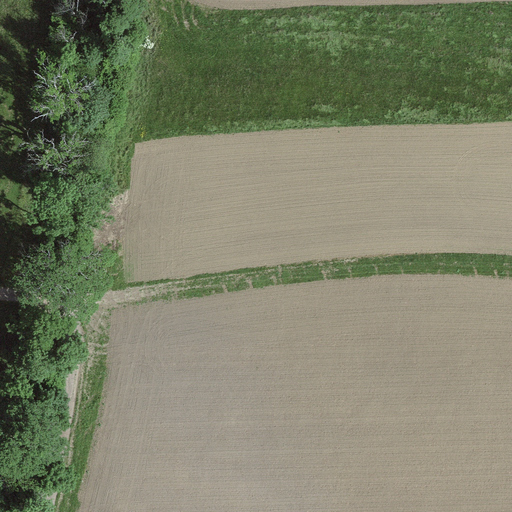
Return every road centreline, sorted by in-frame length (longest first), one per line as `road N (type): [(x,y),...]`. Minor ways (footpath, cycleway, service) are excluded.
road 1 (track): [(50,303),(403,266),(511,269)]
road 2 (track): [(45,511),(68,405),(74,327),(50,303),(0,294)]
